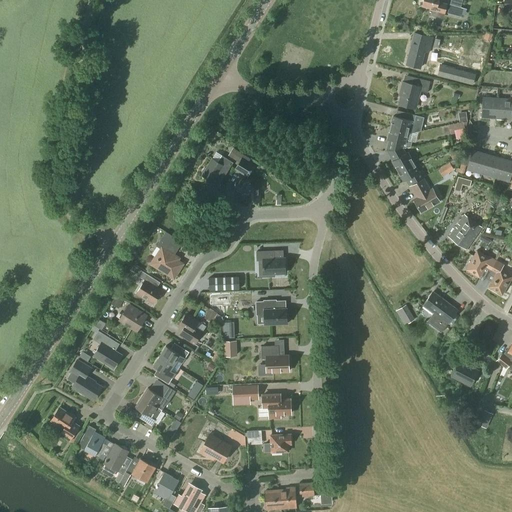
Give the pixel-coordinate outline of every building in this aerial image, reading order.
[(444,15),(445,12),(447,13),(449,5),(447,5),(447,4),(438,2),(438,0),(422,0),(421,6),(429,8),(428,14),(443,18),(444,15)] [(463,8),(460,7),(449,4),(449,5),(447,13),(461,17),(461,15),(463,8)] [(490,42),(492,34),(485,32),(483,39),(490,42)] [(427,52),(431,37),(414,33),(406,65),(419,68),(424,51),(427,52)] [(427,93),(430,82),(413,77),(411,84),(402,82),(399,91),(399,92),(400,92),(400,93),(401,93),(398,104),(415,109),(420,91),(427,93)] [(496,119),(497,98),(482,98),(481,118),(496,119)] [(497,98),(496,119),(510,120),(511,99),(497,98)] [(393,116),(390,128),(407,133),(407,132),(411,121),(398,117),(395,117),(393,116)] [(466,137),(464,129),(463,122),(448,125),(450,134),(455,133),(456,139),(466,137)] [(389,140),(386,150),(386,151),(402,149),(403,149),(403,148),(410,147),(412,141),(406,139),(407,133),(390,128),(387,139),(389,140)] [(397,172),(413,162),(407,152),(405,153),(403,149),(402,149),(386,151),(392,161),(391,161),(397,172)] [(452,160),(460,157),(457,150),(450,152),(452,160)] [(481,174),(486,154),(472,150),(467,170),(481,174)] [(494,178),(500,158),(486,154),(481,174),(494,178)] [(233,163),(221,156),(217,162),(212,159),(201,175),(212,182),(218,172),(224,176),(233,163)] [(247,178),(254,165),(242,157),(234,170),(247,178)] [(508,182),(511,169),(511,161),(500,158),(494,178),(508,182)] [(413,162),(397,172),(403,181),(405,180),(408,186),(425,176),(422,170),(419,172),(413,162)] [(442,176),(453,170),(449,162),(438,169),(442,176)] [(454,190),(460,192),(462,184),(469,186),(471,180),(458,176),(454,190)] [(430,190),(424,179),(410,186),(414,194),(416,193),(418,197),(413,200),(420,212),(439,201),(432,189),(430,190)] [(258,202),(257,183),(254,180),(240,180),(236,184),(236,195),(241,198),(245,198),(245,202),(258,202)] [(466,249),(481,228),(464,215),(457,224),(459,225),(457,229),(455,227),(449,237),(466,249)] [(175,254),(179,248),(178,247),(181,242),(165,232),(158,243),(158,244),(156,246),(160,249),(150,265),(173,279),(183,264),(173,257),(175,254)] [(485,278),(496,260),(490,257),(489,258),(476,251),(465,270),(479,278),(480,276),(485,278)] [(283,257),(258,258),(258,261),(258,277),(274,277),(274,274),(286,274),(285,257),(283,257)] [(496,260),(485,278),(491,282),(488,287),(502,295),(511,277),(511,275),(501,270),(504,265),(499,262),(496,260)] [(153,304),(161,291),(156,288),(160,283),(140,271),(137,276),(144,281),(136,293),(153,304)] [(238,289),(238,276),(208,277),(209,290),(238,289)] [(432,292),(423,305),(433,313),(426,322),(440,333),(447,323),(457,311),(456,310),(449,305),(443,300),(440,298),(432,292)] [(118,308),(123,300),(114,295),(109,303),(118,308)] [(210,299),(211,307),(219,307),(219,299),(210,299)] [(256,315),(257,315),(263,315),(263,324),(263,325),(287,324),(287,308),(285,308),(285,300),(276,300),(276,299),(263,300),(263,301),(255,302),(256,315)] [(405,304),(395,310),(404,325),(414,319),(405,304)] [(136,331),(146,315),(129,305),(119,320),(136,331)] [(194,345),(202,332),(195,327),(198,322),(186,315),(178,327),(182,329),(178,335),(194,345)] [(234,337),(234,321),(222,321),(223,338),(234,337)] [(220,339),(221,330),(221,325),(213,325),(213,330),(215,330),(215,335),(215,339),(220,339)] [(113,369),(113,368),(122,355),(115,351),(119,344),(98,331),(92,340),(100,345),(93,356),(113,369)] [(159,357),(173,366),(176,360),(182,364),(185,359),(185,358),(189,352),(174,343),(170,349),(165,346),(159,357)] [(511,343),(511,345),(510,344),(503,353),(502,353),(495,361),(506,369),(511,361),(510,360),(511,356),(511,343)] [(260,346),(261,351),(261,357),(261,359),(265,359),(265,364),(265,373),(272,373),(289,372),(288,354),(284,354),(278,355),(278,345),(274,345),(260,346)] [(81,351),(78,356),(86,361),(90,356),(81,351)] [(170,370),(173,366),(159,357),(153,366),(157,369),(153,375),(162,380),(162,381),(169,385),(173,388),(175,385),(169,382),(172,378),(172,379),(176,374),(170,370)] [(93,401),(102,387),(86,377),(92,368),(77,359),(68,372),(78,378),(72,387),(93,401)] [(467,369),(467,368),(458,364),(452,376),(470,386),(477,371),(469,367),(467,369)] [(484,379),(487,372),(482,370),(478,376),(484,379)] [(198,392),(202,385),(196,381),(192,388),(198,392)] [(148,389),(142,398),(156,407),(161,410),(165,405),(166,405),(168,402),(167,401),(164,399),(171,389),(164,384),(157,394),(154,392),(148,389)] [(249,399),(248,385),(232,386),(232,400),(249,399)] [(290,398),(280,398),(280,393),(261,394),(262,408),(268,408),(268,416),(268,419),(281,419),(280,415),(291,415),(290,398)] [(161,410),(156,407),(142,398),(136,408),(150,417),(146,422),(152,426),(161,410)] [(73,443),(80,431),(77,429),(79,426),(73,421),(75,418),(59,408),(50,422),(62,430),(59,435),(69,442),(70,441),(73,443)] [(486,428),(493,414),(484,409),(477,424),(486,428)] [(167,434),(172,438),(183,422),(178,418),(167,434)] [(99,458),(102,454),(106,445),(101,443),(104,438),(94,432),(91,437),(84,433),(77,446),(84,450),(99,458)] [(223,462),(231,446),(209,434),(199,452),(209,457),(210,455),(223,462)] [(264,453),(271,452),(288,451),(288,444),(291,444),(290,435),(272,436),(270,436),(270,437),(271,443),(263,443),(263,444),(264,453)] [(107,457),(103,464),(117,472),(120,474),(119,474),(118,474),(114,481),(116,482),(119,483),(123,475),(128,468),(132,460),(126,456),(129,451),(115,444),(114,444),(107,457)] [(86,467),(91,472),(99,466),(94,460),(86,467)] [(146,482),(154,467),(140,460),(132,474),(146,482)] [(124,487),(130,476),(125,473),(119,484),(124,487)] [(164,473),(154,492),(165,499),(162,506),(168,509),(175,497),(173,496),(175,491),(173,490),(178,480),(164,473)] [(299,497),(314,496),(313,482),(299,483),(299,497)] [(178,493),(173,504),(188,511),(200,511),(204,505),(199,503),(203,495),(198,492),(200,490),(190,484),(183,496),(178,493)] [(266,509),(295,507),(294,490),(265,492),(266,509)]
